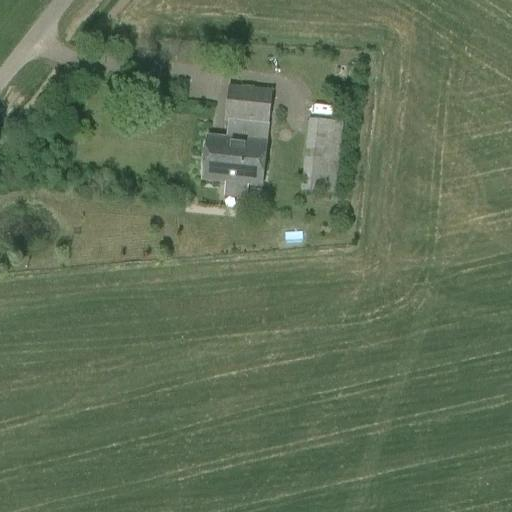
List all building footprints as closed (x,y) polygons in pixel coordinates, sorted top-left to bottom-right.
[(224,76),(190,74),(188,95),(223,97),(224,76)] [(225,125),(227,125),(269,129),(273,90),(229,85),(225,125)] [(307,132),(341,136),(342,123),(333,122),(309,120),(307,132)] [(307,132),(301,192),(335,196),(341,136),(307,132)] [(261,189),(266,145),(226,141),(207,139),(202,182),(261,189)]
